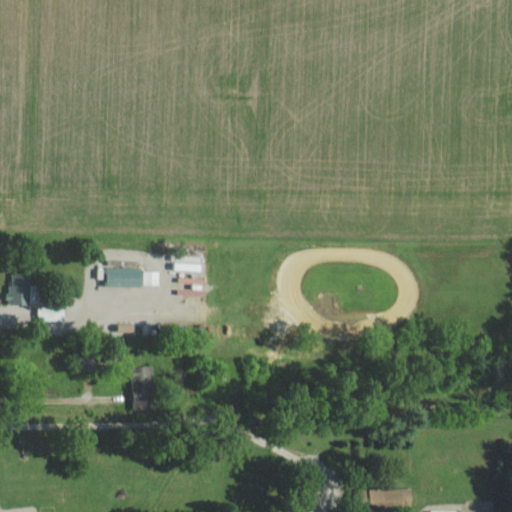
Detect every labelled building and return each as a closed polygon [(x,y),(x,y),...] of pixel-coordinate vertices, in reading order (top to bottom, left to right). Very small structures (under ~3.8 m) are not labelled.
[(109,287),(143,287),(143,261),(108,261),(109,287)] [(145,285),(161,285),(161,271),(145,271),(145,285)] [(32,274),(12,273),(11,304),(41,304),(42,285),(32,285),(32,274)] [(180,295),(204,296),(204,279),(191,279),(190,290),(180,289),(180,295)] [(40,321),(60,320),(60,307),(40,308),(40,321)] [(83,371),(97,370),(97,356),(82,356),(83,371)] [(135,408),(159,407),(158,367),(133,367),(135,408)] [(413,486),(370,489),(372,510),(415,507),(413,486)]
